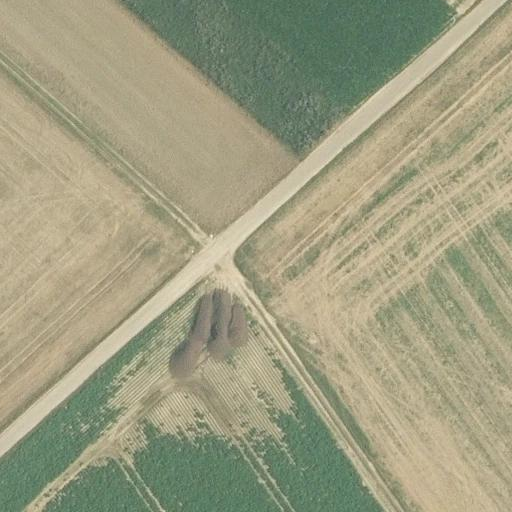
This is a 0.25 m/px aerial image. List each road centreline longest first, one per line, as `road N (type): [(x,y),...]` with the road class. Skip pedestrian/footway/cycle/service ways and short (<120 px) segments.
road 1 (unclassified): [(498,0),(0,449)]
road 2 (track): [(399,511),(219,254),(0,63)]
